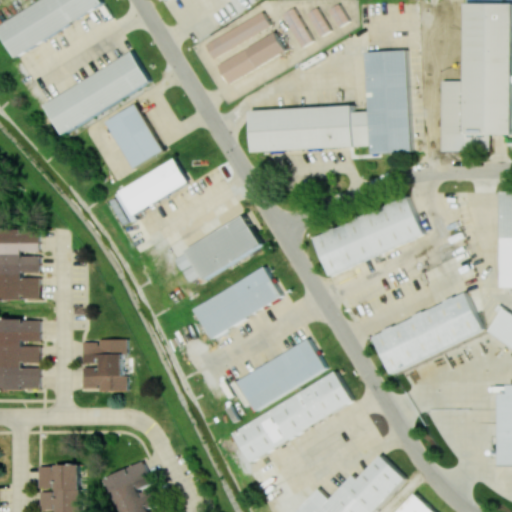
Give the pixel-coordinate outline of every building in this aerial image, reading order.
[(1,25),(40,0),(105,0),(107,2),(21,57),(1,25)] [(511,133),(469,133),(471,1),(511,1),(511,133)] [(342,25),(332,8),(342,2),(352,20),(342,25)] [(304,45),(285,12),(295,6),(315,39),(304,45)] [(323,35),(310,12),(320,6),(333,29),(323,35)] [(216,57),(208,43),(265,10),(273,24),(216,57)] [(220,63),(277,30),(288,49),(232,83),(220,63)] [(375,152),(369,49),(411,47),(418,149),(375,152)] [(48,103),(135,49),(154,79),(67,133),(48,103)] [(139,103),(167,148),(137,167),(109,121),(139,103)] [(356,103),(358,145),(255,150),(253,109),(356,103)] [(123,190),(178,157),(193,181),(138,214),(123,190)] [(511,286),(511,190),(503,191),(503,286),(511,286)] [(316,236),(409,195),(425,232),(332,273),(316,236)] [(190,250),(249,214),(266,243),(208,279),(190,250)] [(0,299),(26,299),(41,299),(41,277),(25,277),(25,272),(41,272),(41,256),(24,256),(24,251),(40,251),(40,229),(0,228),(0,299)] [(197,308),(267,265),(285,296),(216,339),(197,308)] [(375,336),(467,291),(485,328),(393,373),(375,336)] [(507,308),(511,311),(511,346),(490,331),(507,308)] [(41,341),(41,319),(0,318),(0,388),(41,389),(41,367),(24,367),(24,362),(41,362),(41,346),(24,346),(24,340),(41,341)] [(241,381),(311,338),(329,367),(259,410),(241,381)] [(129,390),(129,375),(125,375),(125,353),(129,353),(129,339),(100,339),(100,341),(84,341),(84,362),(100,362),(100,367),(84,367),(84,387),(100,387),(100,390),(129,390)] [(237,433),(339,371),(357,400),(255,462),(237,433)] [(504,466),(511,465),(511,392),(503,393),(504,466)] [(376,511),(408,478),(383,454),(360,479),(355,474),(332,499),(321,488),(297,511),(376,511)] [(109,477),(123,511),(168,511),(147,461),(109,477)] [(82,511),(82,464),(40,465),(40,489),(42,489),(42,509),(58,508),(58,511),(82,511)] [(438,511),(418,493),(399,511),(438,511)]
